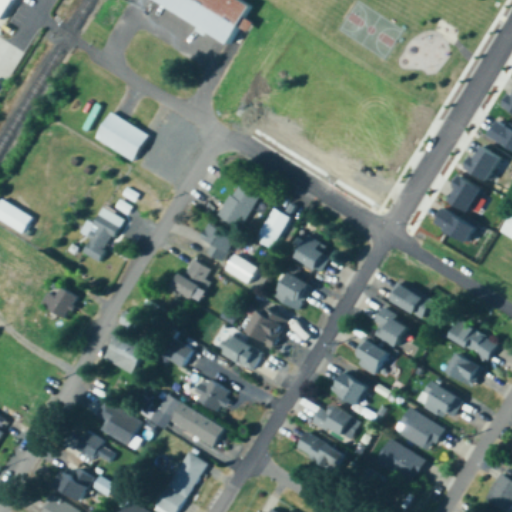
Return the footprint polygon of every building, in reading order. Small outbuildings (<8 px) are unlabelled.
[(0,0),(0,14),(8,0),(0,0)] [(257,24),(252,33),(243,28),(231,47),(156,0),(241,0),(255,8),(248,19),(257,24)] [(97,141),(113,115),(151,138),(135,164),(97,141)] [(511,142),(511,123),(501,117),(493,133),(511,142)] [(482,157),(475,153),(468,165),(497,180),(510,156),(489,144),(482,157)] [(461,186),(454,197),(477,211),(491,188),(464,171),(457,183),(461,186)] [(224,214),(246,224),(263,190),(240,179),(224,214)] [(138,201),(143,192),(130,184),(125,193),(138,201)] [(136,204),(122,197),(118,205),(131,212),(136,204)] [(0,203),(0,220),(24,233),(33,217),(2,200),(0,203)] [(276,248),(294,213),(277,205),(260,240),(276,248)] [(440,219),(449,224),(448,228),(477,242),(485,224),(446,205),(440,219)] [(83,254),(101,263),(125,219),(103,208),(94,224),(88,220),(81,233),(91,239),(83,254)] [(243,234),(214,218),(205,233),(217,240),(212,249),(229,259),(243,234)] [(326,268),(335,251),(327,247),(330,241),(312,232),(300,255),(326,268)] [(262,263),(238,253),(230,269),(254,280),(262,263)] [(216,265),(197,257),(191,271),(186,269),(179,285),(207,298),(216,280),(210,277),(216,265)] [(281,296),(305,306),(316,279),(292,270),(281,296)] [(392,297),(430,314),(438,296),(400,279),(392,297)] [(84,294),(66,284),(60,294),(52,289),(46,300),(71,315),(84,294)] [(293,316),(267,303),(254,331),(281,343),(293,316)] [(139,371),(149,346),(135,340),(144,315),(126,308),(121,322),(122,323),(108,359),(139,371)] [(384,334),(407,343),(416,321),(385,308),(380,320),(388,324),(384,334)] [(452,337),(495,355),(503,337),(459,319),(452,337)] [(231,353),(258,365),(267,347),(233,331),(227,345),(234,348),(231,353)] [(396,349),(367,334),(359,350),(366,354),(362,362),(383,373),(396,349)] [(175,357),(188,364),(199,347),(186,339),(175,357)] [(489,361),(463,350),(454,370),(480,382),(489,361)] [(337,388),(367,401),(375,381),(346,368),(337,388)] [(206,375),(198,395),(228,406),(235,387),(206,375)] [(429,391),(436,394),(430,406),(447,414),(450,408),(458,412),(467,394),(435,379),(429,391)] [(170,427),(184,398),(168,391),(154,420),(170,427)] [(147,421),(112,398),(100,416),(110,422),(106,427),(133,444),(147,421)] [(355,437),(366,417),(341,403),(337,411),(326,405),(317,420),(331,428),(333,424),(355,437)] [(172,422),(215,447),(226,429),(183,404),(172,422)] [(404,432),(432,449),(437,440),(442,442),(450,427),(414,405),(404,422),(409,424),(404,432)] [(352,452),(310,429),(301,447),(342,470),(352,452)] [(117,450),(105,445),(108,437),(91,431),(84,450),(98,456),(99,454),(113,460),(117,450)] [(381,460),(420,480),(431,456),(393,437),(381,460)] [(181,511),(211,460),(192,449),(159,506),(166,509),(163,511),(181,511)] [(62,485),(90,496),(99,473),(82,466),(79,473),(68,468),(62,485)] [(490,497),(511,508),(511,474),(503,470),(490,497)] [(111,494),(118,482),(103,473),(96,485),(111,494)]
